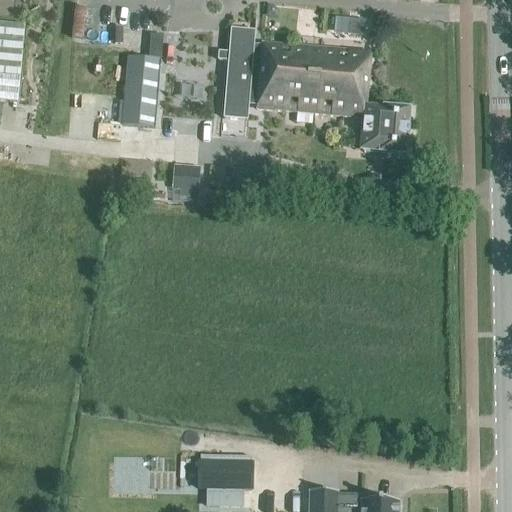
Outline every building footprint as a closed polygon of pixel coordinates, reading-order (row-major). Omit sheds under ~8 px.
[(266,19),(276,19),(276,13),(272,7),(267,7),(266,19)] [(24,28),(0,25),(0,103),(17,105),(24,28)] [(230,33),(223,121),(246,123),(248,104),(256,104),(255,112),(312,117),(357,121),(357,126),(362,127),(360,153),(379,155),(406,158),(410,112),(365,108),(370,56),(262,46),(260,70),(251,69),(254,35),(230,33)] [(228,64),(229,55),(219,54),(218,63),(228,64)] [(128,60),(122,128),(155,131),(160,63),(128,60)] [(199,170),(180,169),(179,192),(197,193),(199,170)] [(269,176),(231,173),(229,195),(268,198),(269,176)] [(251,466),(196,465),(195,492),(250,493),(251,466)] [(269,511),(271,493),(255,491),(253,511),(269,511)] [(398,511),(399,506),(399,505),(363,504),(363,500),(338,500),(338,496),(338,495),(309,494),(309,496),(309,511),(398,511)]
